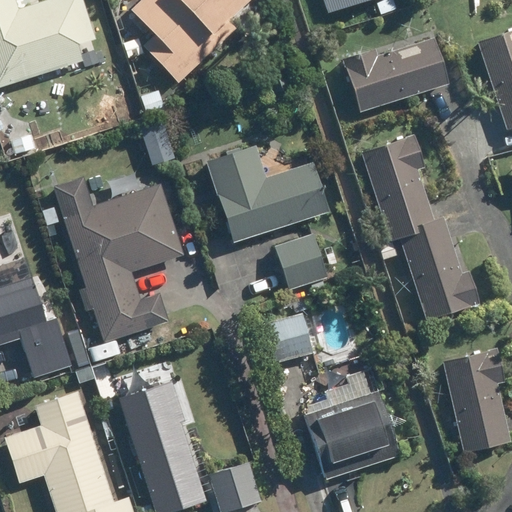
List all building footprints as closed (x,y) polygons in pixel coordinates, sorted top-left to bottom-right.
[(10,0),(0,0),(0,82),(78,58),(72,42),(90,36),(78,0),(49,0),(14,12),(10,0)] [(152,34),(141,44),(175,80),(226,31),(218,22),(241,0),(134,0),(127,7),(152,34)] [(321,0),(325,10),(354,0),(321,0)] [(393,0),(382,0),(376,2),(381,16),(397,9),(393,0)] [(511,28),(476,42),(506,129),(511,127),(511,28)] [(137,39),(122,44),(127,58),(142,54),(137,39)] [(372,49),(342,59),(359,112),(447,84),(433,39),(375,57),(372,49)] [(135,84),(118,89),(129,121),(146,115),(139,97),(135,84)] [(139,97),(146,115),(164,109),(158,91),(139,97)] [(28,131),(7,138),(14,156),(35,147),(28,131)] [(433,218),(417,170),(424,167),(414,135),(360,153),(386,233),(433,218)] [(250,143),(203,158),(229,239),(324,209),(308,160),(260,175),(250,143)] [(79,176),(49,186),(89,307),(100,341),(165,320),(156,291),(136,298),(127,269),(180,252),(157,183),(89,204),(79,176)] [(402,247),(425,319),(479,302),(469,271),(461,274),(442,216),(433,218),(386,233),(389,240),(391,239),(394,250),(402,247)] [(308,233),(271,245),(285,289),(307,282),(310,292),(320,290),(317,279),(322,277),(308,233)] [(0,341),(16,337),(29,375),(67,363),(53,317),(42,320),(28,275),(0,283),(0,341)] [(305,297),(292,303),(296,311),(309,306),(305,297)] [(292,358),(312,352),(301,313),(263,324),(275,368),(294,363),(292,358)] [(99,345),(90,348),(95,363),(104,360),(99,345)] [(496,349),(442,362),(463,452),(510,441),(496,383),(504,382),(496,349)] [(162,379),(113,396),(151,511),(160,511),(199,499),(162,379)] [(374,389),(302,413),(324,478),(396,455),(374,389)] [(38,426),(3,437),(17,483),(42,475),(53,511),(130,511),(126,497),(111,501),(76,390),(31,404),(38,426)] [(248,462),(208,476),(220,511),(223,511),(260,499),(248,462)]
